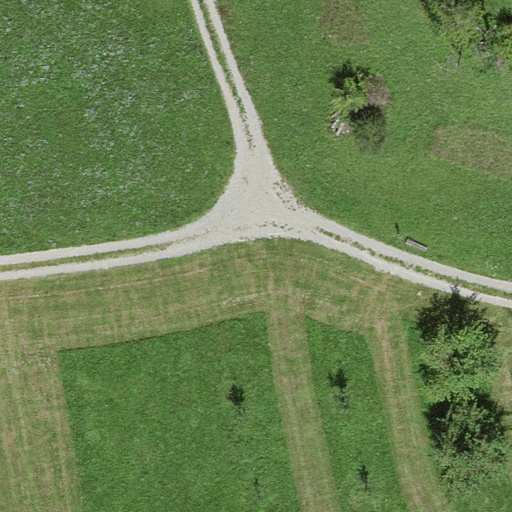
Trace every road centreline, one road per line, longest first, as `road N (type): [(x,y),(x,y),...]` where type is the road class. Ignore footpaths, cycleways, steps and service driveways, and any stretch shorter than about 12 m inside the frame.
road 1 (track): [(511,303),(340,240),(275,231),(0,280)]
road 2 (track): [(225,239),(259,173),(259,135),(207,0)]
road 3 (track): [(340,240),(304,215),(259,135)]
